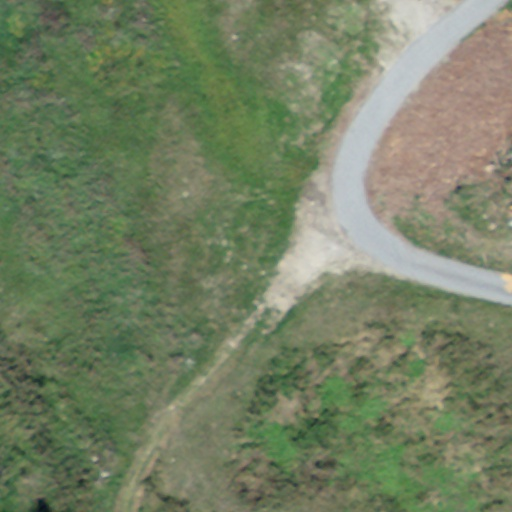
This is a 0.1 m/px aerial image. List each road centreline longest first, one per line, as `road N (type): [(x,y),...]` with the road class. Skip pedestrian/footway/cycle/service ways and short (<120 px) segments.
road 1 (track): [(356,183),(353,126),(378,80),(458,22)]
road 2 (track): [(511,280),(398,240),(356,183)]
